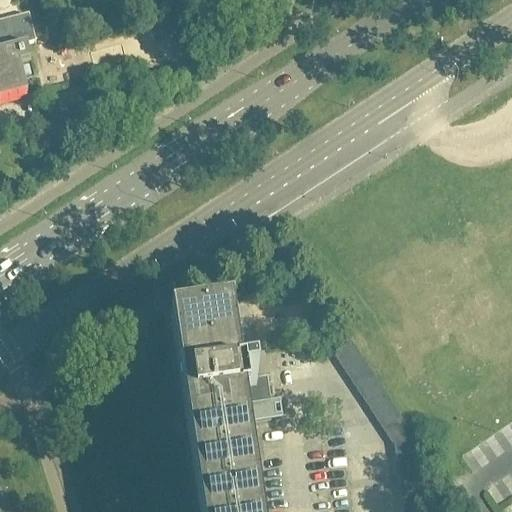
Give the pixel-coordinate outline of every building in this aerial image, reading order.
[(62,0),(67,18),(81,14),(83,22),(128,11),(126,2),(135,0),(136,0),(139,8),(166,1),(167,0),(62,0)] [(23,80),(34,77),(30,62),(26,45),(34,43),(34,44),(36,44),(28,15),(0,22),(0,100),(27,94),(23,80)] [(171,329),(198,511),(256,511),(244,424),(273,420),(266,379),(268,379),(267,377),(237,382),(228,320),(229,320),(229,318),(169,328),(170,329),(171,329)] [(355,350),(349,340),(330,353),(336,362),(355,350)] [(343,371),(361,359),(355,350),(336,362),(343,371)] [(349,380),(367,368),(361,359),(343,371),(349,380)] [(373,377),(367,368),(349,380),(355,389),(373,377)] [(361,398),(379,386),(373,377),(355,389),(361,398)] [(367,408),(385,396),(379,386),(361,398),(367,408)] [(391,405),(385,396),(367,408),(373,417),(391,405)] [(379,426),(397,414),(391,405),(373,417),(379,426)] [(403,423),(397,414),(379,426),(385,435),(403,423)] [(416,452),(415,441),(415,440),(393,443),(395,454),(416,452)] [(418,463),(416,452),(395,454),(396,465),(418,463)] [(419,473),(418,463),(396,465),(398,476),(419,473)] [(421,484),(419,473),(398,476),(400,487),(421,484)] [(423,495),(421,484),(400,487),(401,498),(423,495)] [(424,506),(423,495),(401,498),(403,509),(424,506)]
